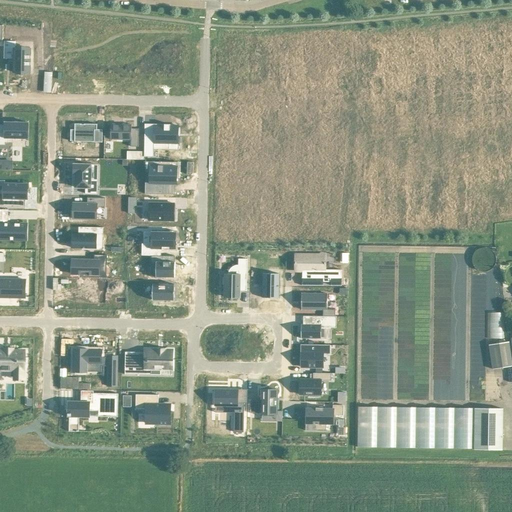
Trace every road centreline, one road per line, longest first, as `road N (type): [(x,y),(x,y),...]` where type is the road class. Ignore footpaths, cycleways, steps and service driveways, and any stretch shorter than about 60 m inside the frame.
road 1 (residential): [(51,99),(47,321)]
road 2 (residential): [(196,320),(204,101)]
road 3 (residential): [(196,320),(276,317),(281,357),(268,371),(193,366)]
road 4 (residential): [(204,101),(51,99)]
road 5 (residential): [(47,321),(196,320)]
